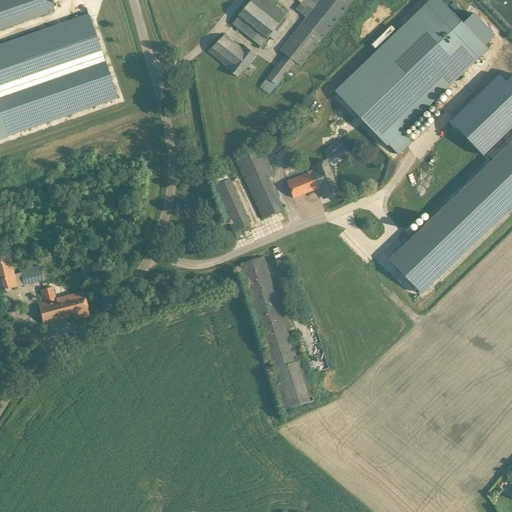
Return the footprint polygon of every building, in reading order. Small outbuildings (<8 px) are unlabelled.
[(0,0),(0,28),(52,13),(48,0),(0,0)] [(262,46),(287,15),(267,0),(251,0),(233,24),(262,46)] [(297,0),(301,3),(296,9),(307,18),(281,51),(286,55),(267,78),(276,86),(289,70),(294,74),(301,66),(352,0),(321,0),(297,0)] [(390,145),(399,155),(412,143),(403,133),(489,50),(441,0),(425,0),(428,3),(335,91),(388,147),(390,145)] [(0,133),(113,101),(89,17),(0,41),(0,133)] [(241,48),(225,35),(208,51),(230,68),(228,70),(238,77),(256,54),(244,45),(241,48)] [(501,75),(451,122),(484,155),(511,128),(511,77),(507,82),(501,75)] [(334,144),(340,152),(346,147),(340,139),(334,144)] [(511,142),(390,260),(422,293),(511,206),(511,142)] [(260,143),(234,155),(263,219),(284,210),(269,178),(274,175),(260,143)] [(339,194),(327,160),(312,166),(314,170),(308,172),(309,173),(288,181),(294,198),(320,188),(324,198),(328,196),(329,197),(339,194)] [(249,225),(230,175),(220,179),(221,182),(215,184),(233,231),(249,225)] [(7,251),(0,252),(0,291),(16,287),(13,274),(7,251)] [(297,362),(274,291),(264,256),(240,264),(253,304),(272,364),(285,410),(314,401),(301,361),(297,362)] [(40,265),(20,270),(21,273),(23,285),(43,280),(41,268),(40,265)] [(38,304),(40,313),(43,323),(73,316),(73,320),(89,316),(83,291),(56,299),(53,287),(40,290),(43,302),(38,304)]
